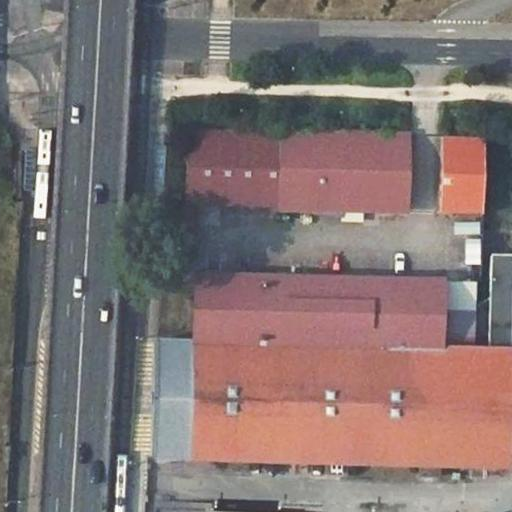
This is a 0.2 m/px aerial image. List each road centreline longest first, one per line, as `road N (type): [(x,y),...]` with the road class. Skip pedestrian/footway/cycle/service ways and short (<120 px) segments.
road 1 (primary): [(86,511),(115,0)]
road 2 (primary): [(84,0),(57,511)]
road 3 (primary): [(97,21),(48,82),(20,511)]
road 4 (primary): [(145,34),(492,45)]
